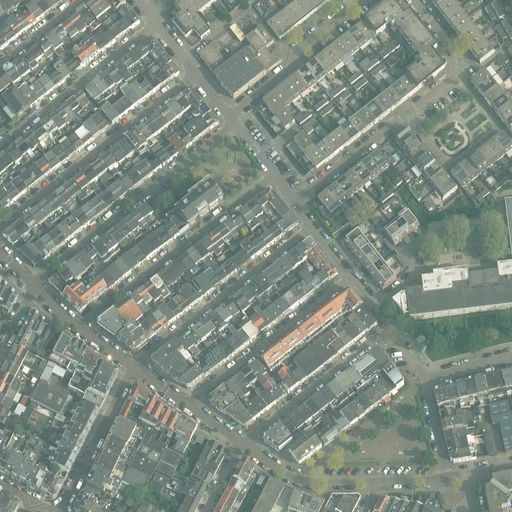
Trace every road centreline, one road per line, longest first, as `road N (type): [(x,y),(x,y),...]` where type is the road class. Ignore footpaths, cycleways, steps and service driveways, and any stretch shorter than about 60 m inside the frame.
road 1 (residential): [(293,202),(468,67),(415,0)]
road 2 (residential): [(234,125),(33,285)]
road 3 (residential): [(75,327),(273,175)]
road 4 (residential): [(0,226),(191,72)]
road 5 (residential): [(310,227),(133,367)]
road 6 (residential): [(186,405),(348,276)]
road 7 (residential): [(152,20),(0,143)]
road 8 (residential): [(387,327),(240,443)]
road 9 (residential): [(230,118),(363,0)]
road 10 (residential): [(59,511),(133,367)]
road 11 (residential): [(240,443),(295,479),(379,482)]
